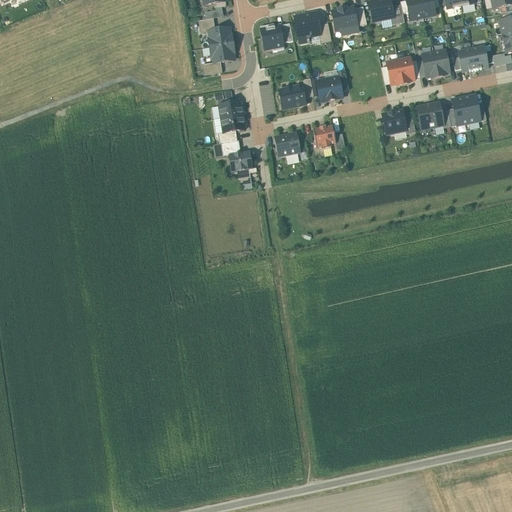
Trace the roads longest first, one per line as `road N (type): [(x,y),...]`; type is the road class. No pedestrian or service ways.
road 1 (unclassified): [(511,444),(205,511)]
road 2 (track): [(266,185),(311,489)]
road 3 (residential): [(257,128),(511,78)]
